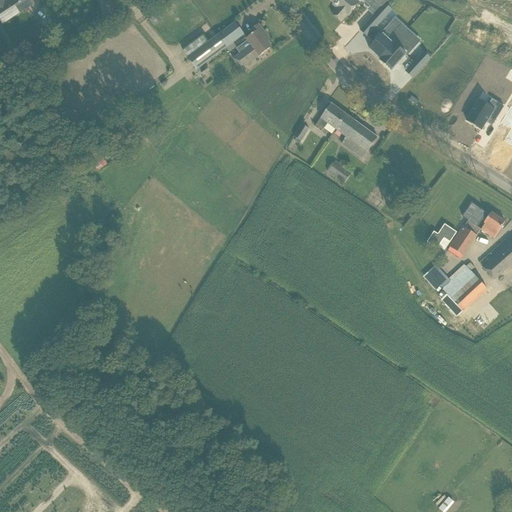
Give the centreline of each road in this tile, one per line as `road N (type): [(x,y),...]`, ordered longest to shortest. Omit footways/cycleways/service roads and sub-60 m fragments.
road 1 (tertiary): [(511,186),(389,108),(340,67),(288,0)]
road 2 (residential): [(0,73),(134,0)]
